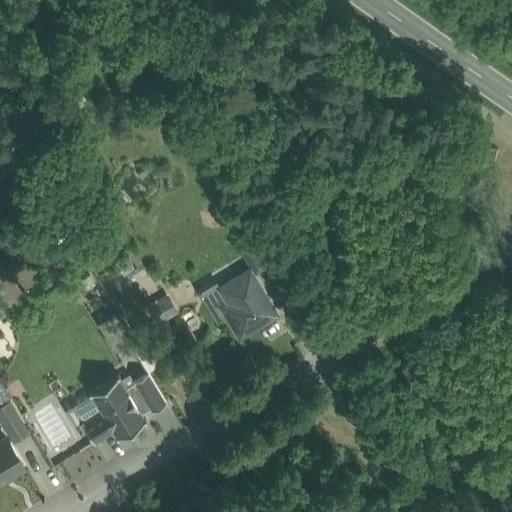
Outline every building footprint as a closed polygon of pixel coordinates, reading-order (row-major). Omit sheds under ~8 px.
[(249,268),(219,286),(234,310),(227,314),(239,335),(276,313),(249,268)] [(148,356),(127,322),(120,326),(141,360),(148,356)] [(190,354),(169,366),(176,376),(196,364),(190,354)] [(147,370),(133,379),(134,381),(150,407),(152,410),(166,401),(147,370)] [(126,385),(118,372),(88,391),(99,409),(81,420),(94,441),(112,430),(118,440),(122,438),(120,434),(146,418),(142,412),(150,407),(134,381),(126,385)] [(27,431),(9,400),(0,404),(0,416),(13,439),(27,431)] [(7,437),(0,441),(0,479),(24,465),(7,437)]
